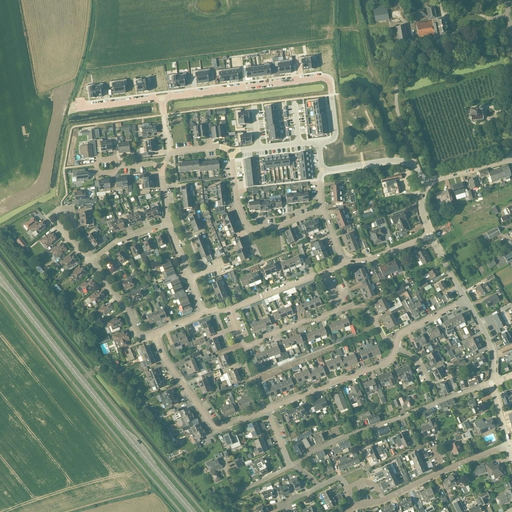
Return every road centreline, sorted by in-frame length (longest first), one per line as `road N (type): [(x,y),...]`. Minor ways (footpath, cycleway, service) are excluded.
road 1 (secondary): [(191,511),(0,275)]
road 2 (residential): [(491,383),(293,464)]
road 3 (unknown): [(156,97),(168,67),(314,48),(323,52),(322,75)]
road 4 (residential): [(325,79),(162,97)]
road 5 (residential): [(264,410),(222,427),(210,423),(155,333)]
road 6 (residential): [(322,209),(277,226),(247,227),(230,150)]
road 7 (residential): [(395,349),(390,360),(266,409)]
road 8 (track): [(415,165),(395,102),(410,47)]
road 9 (residential): [(427,185),(415,165),(400,160),(318,168)]
